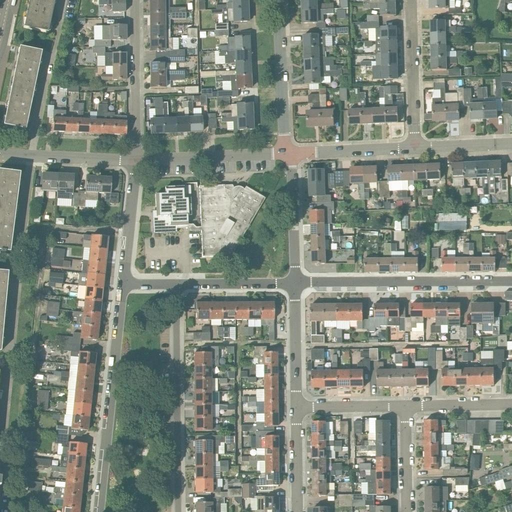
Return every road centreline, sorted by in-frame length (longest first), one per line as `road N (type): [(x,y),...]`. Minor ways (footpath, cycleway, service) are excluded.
road 1 (residential): [(124,284),(99,511)]
road 2 (residential): [(177,511),(175,283)]
road 3 (residential): [(293,283),(511,282)]
road 4 (residential): [(135,160),(133,0)]
road 5 (residential): [(288,153),(279,0)]
road 6 (residential): [(135,160),(288,153)]
road 7 (residential): [(415,148),(411,0)]
road 8 (residential): [(0,154),(135,160)]
road 9 (residential): [(293,283),(288,153)]
road 10 (residential): [(288,153),(415,148)]
road 11 (residential): [(296,409),(293,283)]
road 12 (residential): [(124,284),(135,160)]
